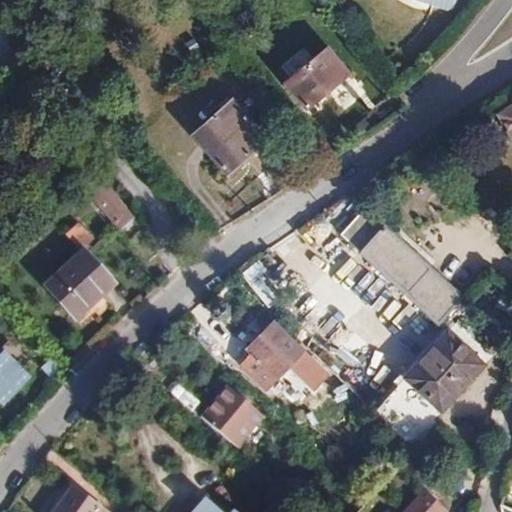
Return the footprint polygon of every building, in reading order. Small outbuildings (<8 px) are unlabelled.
[(302,47),(276,72),(286,82),(312,57),(302,47)] [(348,80),(324,51),(288,80),(312,108),(348,80)] [(269,140),(238,102),(199,134),(230,172),(269,140)] [(511,104),(502,110),(511,127),(511,104)] [(134,216),(103,181),(91,192),(122,226),(134,216)] [(347,234),(446,324),(455,315),(459,318),(474,302),(372,206),(347,234)] [(118,280),(88,249),(51,285),(80,315),(118,280)] [(278,375),(310,343),(299,333),(294,338),(275,318),(248,345),(254,352),(246,360),(267,381),(276,372),(278,375)] [(459,318),(450,328),(398,384),(434,418),(496,352),(459,318)] [(27,361),(15,348),(0,361),(0,396),(5,401),(32,376),(22,366),(27,361)] [(251,406),(230,387),(204,417),(225,436),(251,406)] [(105,511),(106,511),(78,489),(58,511),(105,511)] [(196,511),(238,511),(229,504),(223,511),(200,493),(189,505),(196,511)] [(443,511),(422,493),(406,511),(443,511)]
